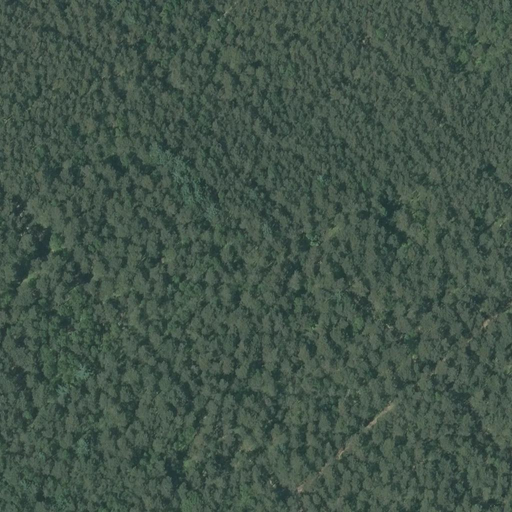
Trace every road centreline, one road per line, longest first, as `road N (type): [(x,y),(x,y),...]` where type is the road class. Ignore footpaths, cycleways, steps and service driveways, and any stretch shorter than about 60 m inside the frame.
road 1 (track): [(279,510),(0,206)]
road 2 (track): [(279,510),(511,307)]
